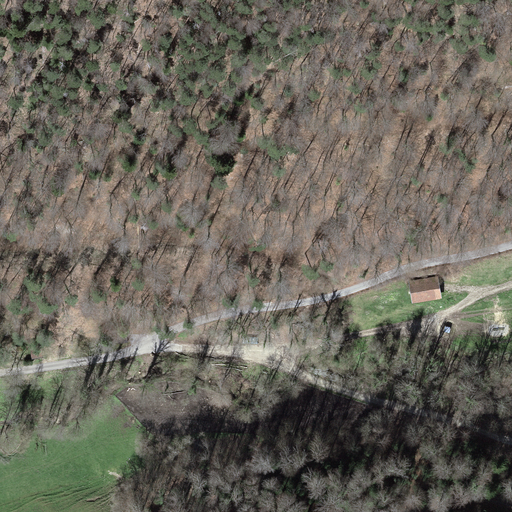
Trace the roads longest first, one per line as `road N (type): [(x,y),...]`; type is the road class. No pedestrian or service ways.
road 1 (track): [(511,244),(417,264),(342,293),(205,318),(144,346),(259,352),(511,444)]
road 2 (track): [(89,248),(93,228),(117,212),(235,164),(377,128),(511,114)]
road 3 (track): [(0,260),(159,242),(222,244),(324,272),(342,293)]
road 4 (track): [(259,352),(440,314),(511,283)]
road 5 (residential): [(0,372),(144,346)]
